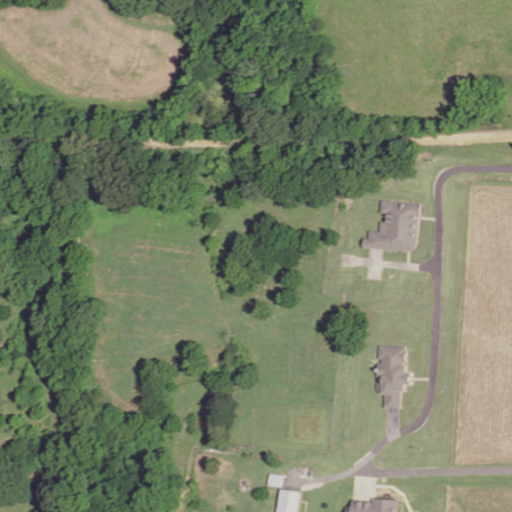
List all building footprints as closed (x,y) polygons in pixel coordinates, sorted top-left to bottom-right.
[(384,199),(383,210),(388,210),(387,220),(383,220),(381,230),(372,229),(371,236),(366,236),(365,245),(411,249),(416,245),(418,240),(420,212),(422,212),(422,202),(384,199)] [(320,206),(320,212),(314,212),(313,237),(337,238),(338,206),(320,206)] [(383,362),(383,357),(380,357),(381,343),(410,345),(409,361),(405,360),(405,363),(412,363),(412,371),(418,371),(417,382),(410,382),(410,389),(404,389),(403,405),(393,404),(387,404),(388,391),(385,391),(385,389),(379,388),(380,367),(389,367),(389,362),(383,362)] [(269,484),(283,487),(285,477),(271,474),(269,484)] [(279,511),(283,489),(303,492),(299,511),(279,511)] [(355,496),(354,504),(350,504),(349,511),(404,511),(405,511),(396,510),(396,508),(398,508),(399,497),(375,494),(375,498),(355,496)]
